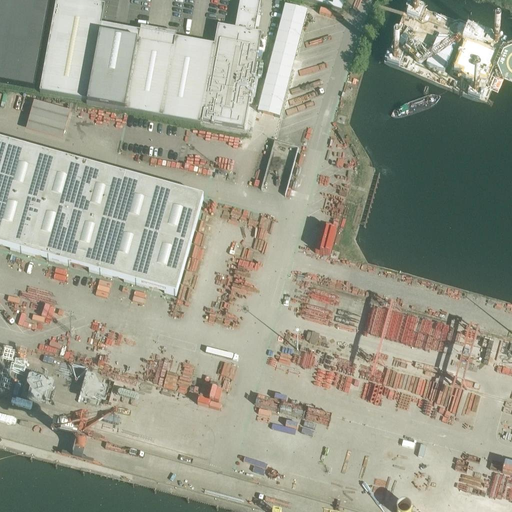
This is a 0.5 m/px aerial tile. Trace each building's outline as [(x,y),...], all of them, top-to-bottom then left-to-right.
[(0,0),(0,84),(34,90),(50,0),(0,0)] [(56,0),(39,94),(87,103),(86,106),(200,127),(201,123),(244,131),(261,36),(254,35),(260,1),(253,0),(246,0),(247,0),(245,0),(241,0),(241,4),(240,4),(235,31),(218,28),(214,47),(175,40),(175,39),(176,37),(170,36),(170,35),(141,29),(140,34),(101,27),(104,7),(77,2),(76,0),(56,0)] [(299,0),(340,12),(345,0),(299,0)] [(283,1),(256,105),(277,111),(303,7),(283,1)] [(64,141),(71,112),(35,102),(27,132),(64,141)] [(0,249),(176,298),(203,201),(0,144),(0,249)] [(291,355),(295,343),(281,339),(277,350),(291,355)]
